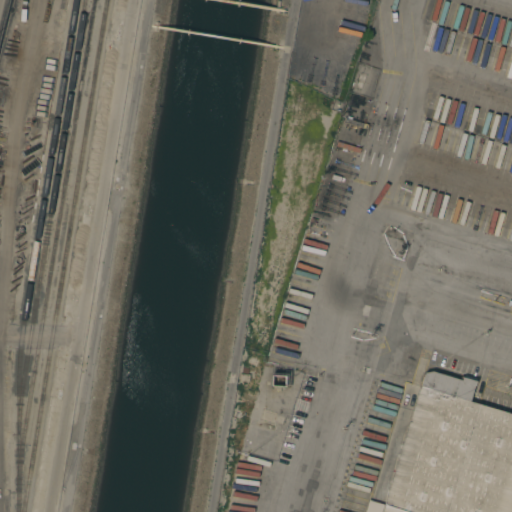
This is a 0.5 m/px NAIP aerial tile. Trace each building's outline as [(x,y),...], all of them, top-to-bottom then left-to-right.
[(371,66),(364,64),(365,63),(362,62),(363,59),(361,59),(366,47),(370,49),(370,48),(377,51),(371,66)] [(412,358),(417,360),(410,383),(405,382),(412,358)] [(305,371),(311,373),(305,393),(300,392),(305,371)] [(364,511),(368,500),(383,505),(424,372),(431,371),(460,380),(461,377),(475,381),(469,401),(511,414),(511,507),(510,511),(364,511)] [(286,376),(285,392),(267,391),(268,375),(286,376)]
